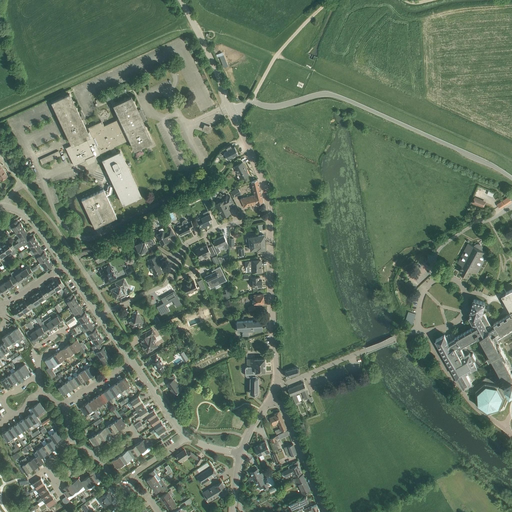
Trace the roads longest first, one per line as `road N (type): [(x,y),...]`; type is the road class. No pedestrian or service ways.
road 1 (unclassified): [(277,385),(268,200),(234,112)]
road 2 (track): [(277,54),(511,160)]
road 3 (residential): [(101,314),(165,282),(190,241),(245,222)]
road 4 (residential): [(277,385),(415,329)]
road 5 (residential): [(327,511),(276,391)]
road 6 (unclassified): [(234,112),(180,0)]
road 7 (residential): [(234,112),(312,16)]
